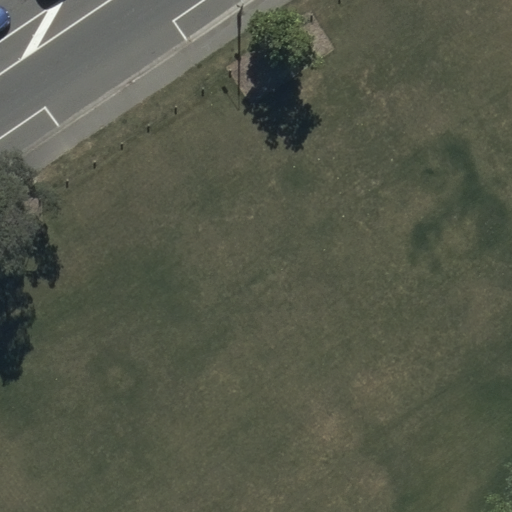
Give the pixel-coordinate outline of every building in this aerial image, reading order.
[(511,36),(511,37),(500,20),(454,51),(511,135),(511,36)] [(511,315),(511,213),(428,98),(419,105),(398,100),(366,121),(365,149),(341,166),(360,191),(333,211),(376,271),(344,294),(386,351),(417,328),(426,340),(480,301),(498,325),(511,315)] [(271,390),(199,285),(177,301),(169,289),(129,317),(135,327),(102,349),(110,361),(74,385),(85,400),(71,410),(128,491),(140,483),(160,511),(253,511),(258,509),(230,468),(285,430),(262,396),(271,390)] [(511,511),(511,503),(474,447),(405,493),(409,499),(389,511),(511,511)] [(22,511),(0,480),(0,511),(22,511)]
